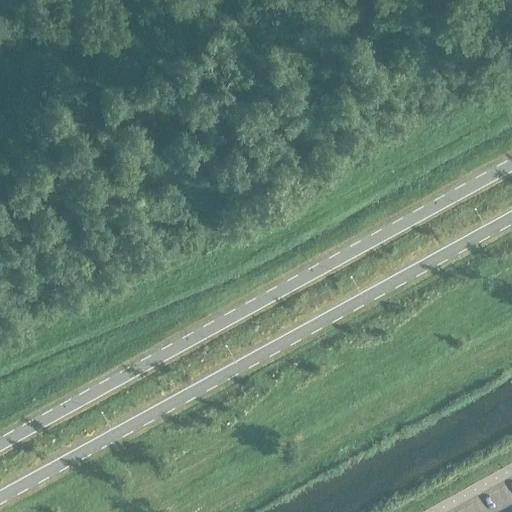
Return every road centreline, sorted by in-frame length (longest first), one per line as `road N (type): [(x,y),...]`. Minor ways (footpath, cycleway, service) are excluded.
road 1 (secondary): [(511,163),(0,444)]
road 2 (secondary): [(0,497),(511,217)]
